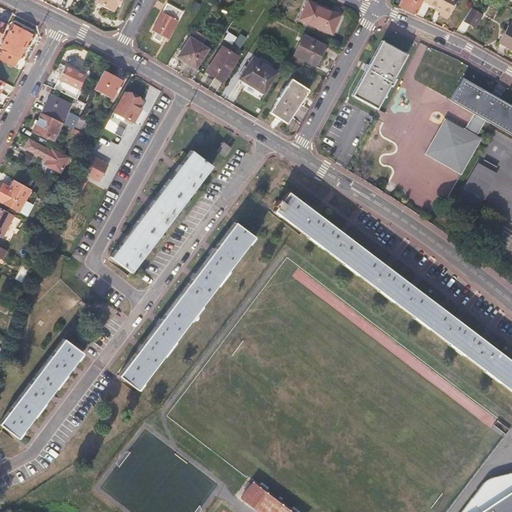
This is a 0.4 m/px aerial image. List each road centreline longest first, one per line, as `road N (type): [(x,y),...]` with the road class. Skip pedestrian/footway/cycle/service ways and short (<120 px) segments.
road 1 (residential): [(147,305),(96,268),(97,250),(186,91)]
road 2 (residential): [(295,154),(427,236),(511,302)]
road 3 (residential): [(0,467),(33,453),(147,305)]
road 4 (residential): [(147,305),(270,139)]
road 5 (residential): [(295,154),(375,10)]
road 6 (residential): [(511,72),(375,10)]
road 7 (residential): [(0,140),(61,23)]
